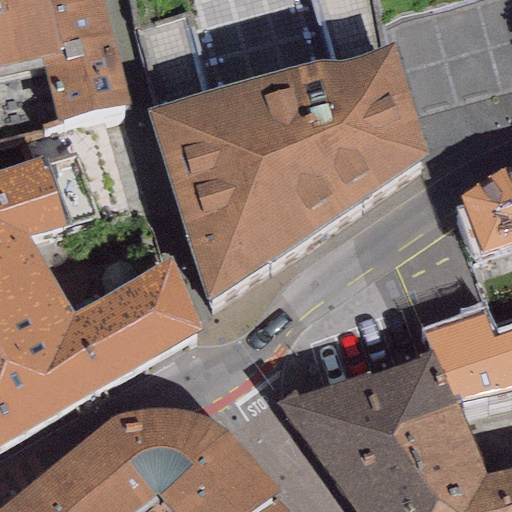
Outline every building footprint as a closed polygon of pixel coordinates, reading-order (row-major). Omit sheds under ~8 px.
[(0,0),(0,80),(40,71),(56,135),(129,117),(100,0),(0,0)] [(399,57),(150,125),(207,316),(427,171),(399,57)] [(511,167),(501,170),(459,197),(462,204),(454,206),(473,268),(511,254),(511,167)] [(0,458),(203,344),(171,270),(74,325),(29,248),(65,239),(40,168),(0,181),(0,458)] [(483,314),(426,333),(432,351),(456,403),(511,391),(511,329),(492,337),(483,314)] [(432,351),(274,404),(351,511),(511,511),(511,469),(487,476),(456,403),(432,351)] [(121,427),(103,438),(155,511),(271,511),(277,508),(281,505),(216,439),(198,424),(175,421),(151,421),(132,422),(121,427)] [(153,511),(155,511),(103,438),(8,511),(153,511)]
